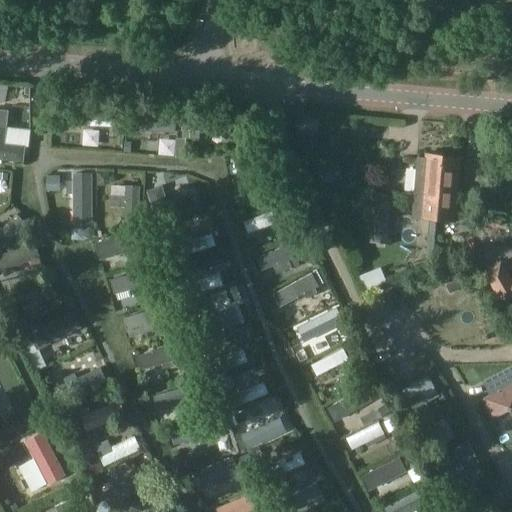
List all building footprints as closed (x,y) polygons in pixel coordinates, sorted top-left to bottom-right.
[(71,107),(70,125),(111,127),(112,109),(71,107)] [(0,110),(0,161),(23,164),(25,147),(4,145),(8,111),(0,110)] [(200,138),(200,129),(228,130),(229,115),(181,112),(180,128),(189,129),(189,137),(200,138)] [(172,115),(130,113),(129,130),(171,132),(172,115)] [(417,154),(412,218),(436,220),(442,156),(425,154),(417,154)] [(249,155),(239,159),(248,183),(240,186),(243,196),(244,199),(262,192),(261,190),(258,180),(249,155)] [(442,156),(436,220),(453,221),(459,157),(442,156)] [(316,174),(320,186),(333,182),(328,169),(316,174)] [(66,183),(66,195),(72,195),(72,224),(91,224),(91,174),(72,174),(72,182),(72,183),(66,183)] [(486,184),(485,206),(495,206),(496,184),(486,184)] [(111,197),(110,208),(125,208),(124,224),(137,225),(139,188),(125,187),(125,197),(111,197)] [(161,187),(146,192),(157,221),(195,208),(190,194),(166,202),(161,187)] [(369,243),(389,244),(391,218),(394,218),(395,213),(397,213),(397,208),(392,207),(393,195),(373,194),(369,243)] [(241,222),(246,235),(281,221),(276,209),(241,222)] [(0,228),(0,250),(25,225),(15,215),(1,230),(0,228)] [(243,237),(248,249),(280,236),(275,224),(243,237)] [(182,241),(177,243),(181,256),(215,244),(210,231),(191,238),(189,232),(181,235),(182,241)] [(96,244),(101,262),(140,251),(135,233),(96,244)] [(434,238),(427,237),(424,264),(432,264),(434,238)] [(31,243),(0,257),(0,267),(4,276),(4,277),(22,268),(27,279),(45,271),(39,259),(31,243)] [(292,246),(257,260),(262,272),(297,258),(292,246)] [(182,260),(178,249),(166,253),(170,264),(182,260)] [(187,255),(190,267),(214,262),(212,250),(187,255)] [(500,261),(481,272),(502,309),(511,302),(511,278),(511,280),(500,261)] [(152,284),(148,269),(109,280),(114,296),(152,284)] [(381,269),(357,278),(363,293),(387,284),(381,269)] [(187,282),(192,295),(222,286),(217,273),(187,282)] [(311,275),(274,295),(280,308),(304,295),(307,299),(315,294),(313,290),(317,288),(311,275)] [(49,283),(16,299),(23,313),(31,309),(33,315),(41,311),(38,306),(56,297),(49,283)] [(239,321),(234,307),(194,322),(199,335),(239,321)] [(128,335),(168,323),(164,309),(124,321),(128,335)] [(72,318),(32,336),(38,348),(78,331),(72,318)] [(295,344),(301,355),(332,339),(326,328),(295,344)] [(34,346),(25,350),(35,371),(45,366),(38,350),(36,351),(34,346)] [(176,346),(139,358),(142,370),(162,364),(163,369),(172,367),(170,361),(180,359),(176,346)] [(210,359),(215,371),(246,359),(241,347),(210,359)] [(218,388),(247,376),(241,363),(212,376),(218,388)] [(342,364),(311,379),(316,390),(347,375),(342,364)] [(62,376),(64,382),(59,384),(65,397),(105,379),(99,366),(76,376),(74,371),(62,376)] [(506,389),(490,397),(485,400),(494,417),(509,409),(511,415),(511,366),(498,374),(506,389)] [(435,397),(426,379),(402,391),(420,426),(433,419),(424,402),(435,397)] [(162,403),(183,398),(184,402),(196,399),(195,395),(193,383),(159,391),(162,403)] [(263,383),(229,396),(233,407),(267,394),(263,383)] [(230,410),(235,422),(268,409),(263,397),(230,410)] [(115,402),(77,417),(83,432),(121,417),(115,402)] [(226,417),(172,431),(176,445),(204,438),(205,443),(217,439),(216,435),(230,431),(226,417)] [(280,419),(241,434),(246,447),(285,432),(280,419)] [(380,423),(349,438),(354,448),(372,439),(375,444),(386,439),(383,434),(385,433),(380,423)] [(33,459),(18,468),(31,492),(46,484),(47,486),(65,477),(42,433),(24,442),(33,459)] [(101,450),(96,452),(103,465),(140,447),(134,435),(110,446),(107,439),(98,444),(101,450)] [(404,438),(395,443),(400,452),(408,448),(404,438)] [(473,456),(466,443),(439,457),(457,491),(470,484),(459,464),(473,456)] [(300,455),(268,467),(273,479),(304,466),(300,455)] [(232,458),(193,474),(199,488),(223,478),(225,483),(238,478),(236,473),(238,472),(232,458)] [(142,472),(102,493),(110,508),(150,487),(142,472)] [(296,485),(278,494),(287,511),(290,511),(322,496),(316,484),(300,492),(296,485)] [(258,511),(256,506),(257,505),(252,492),(215,508),(216,511),(242,511),(245,511),(258,511)] [(180,511),(174,498),(149,511),(146,511),(180,511)] [(73,511),(70,502),(46,511),(73,511)]
